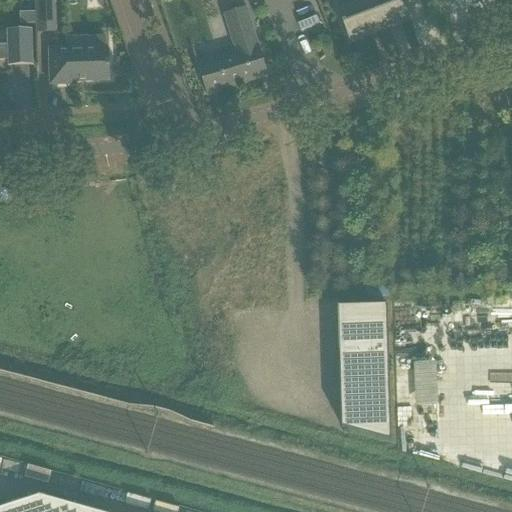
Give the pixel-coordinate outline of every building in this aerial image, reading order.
[(56,0),(34,0),(36,34),(58,33),(56,0)] [(357,0),(336,8),(349,42),(409,19),(401,0),(357,0)] [(235,53),(197,65),(201,77),(206,96),(268,77),(262,58),(258,46),(246,8),(224,15),(235,53)] [(19,25),(35,25),(35,13),(19,13),(19,25)] [(33,66),(31,30),(6,31),(7,46),(0,46),(0,61),(7,61),(7,67),(33,66)] [(48,50),(49,86),(74,85),(74,83),(109,82),(108,50),(105,50),(87,51),(86,39),(66,39),(66,49),(48,50)] [(387,307),(338,308),(341,421),(341,428),(390,442),(390,433),(387,307)] [(91,511),(62,504),(39,497),(0,509),(0,511),(91,511)]
